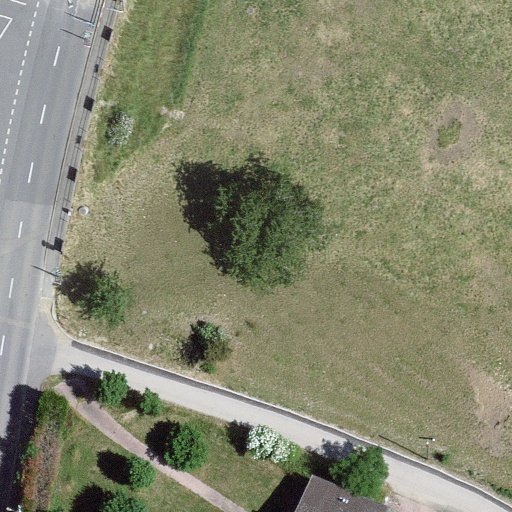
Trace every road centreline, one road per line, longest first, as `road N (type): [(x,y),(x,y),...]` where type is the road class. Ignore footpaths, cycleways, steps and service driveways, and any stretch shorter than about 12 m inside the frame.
road 1 (residential): [(485,511),(438,487),(173,389),(0,367)]
road 2 (secondary): [(0,359),(71,0)]
